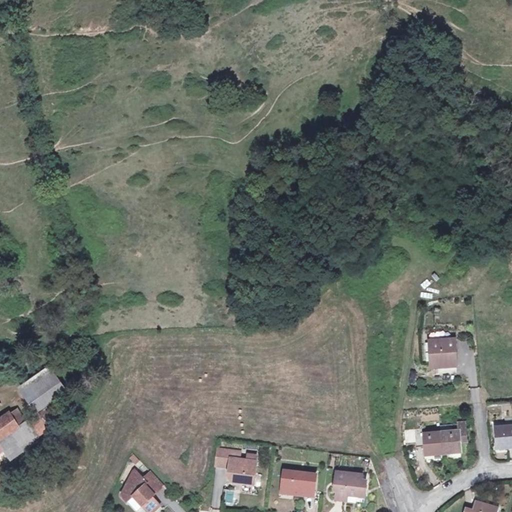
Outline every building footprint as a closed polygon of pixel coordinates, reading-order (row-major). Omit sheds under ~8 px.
[(455,341),(431,343),(434,369),(458,367),(455,341)] [(58,375),(27,396),(38,412),(69,391),(58,375)] [(479,403),(479,388),(472,388),(471,403),(479,403)] [(59,401),(54,405),(61,414),(66,411),(59,401)] [(61,414),(54,405),(40,414),(47,424),(61,414)] [(16,430),(0,441),(0,444),(3,448),(5,452),(10,458),(41,436),(31,420),(20,408),(7,417),(16,430)] [(511,412),(502,413),(503,422),(511,422),(511,420),(511,412)] [(31,420),(41,436),(51,429),(47,424),(40,414),(31,420)] [(452,436),(440,438),(442,460),(461,458),(461,448),(469,447),(465,414),(457,415),(458,427),(459,436),(452,436)] [(0,441),(16,430),(7,417),(0,422),(0,441)] [(451,427),(440,428),(440,438),(452,436),(451,427)] [(498,452),(511,450),(511,428),(504,429),(497,430),(498,452)] [(442,460),(440,438),(424,439),(423,435),(404,436),(405,451),(416,450),(416,453),(426,452),(427,462),(442,460)] [(244,459),(221,456),(220,470),(232,471),(232,475),(231,481),(237,488),(257,490),(260,469),(250,467),(242,466),(244,459)] [(155,502),(167,492),(155,478),(146,485),(139,476),(137,478),(125,500),(132,508),(137,503),(146,511),(145,511),(162,511),(163,511),(155,502)] [(316,504),(319,482),(288,478),(286,496),(298,497),(297,501),(316,504)] [(364,483),(339,480),(339,488),(342,488),(340,507),(349,508),(350,503),(359,504),(359,500),(367,502),(369,489),(363,488),(364,483)] [(135,511),(145,511),(146,511),(137,503),(132,508),(135,511)]
